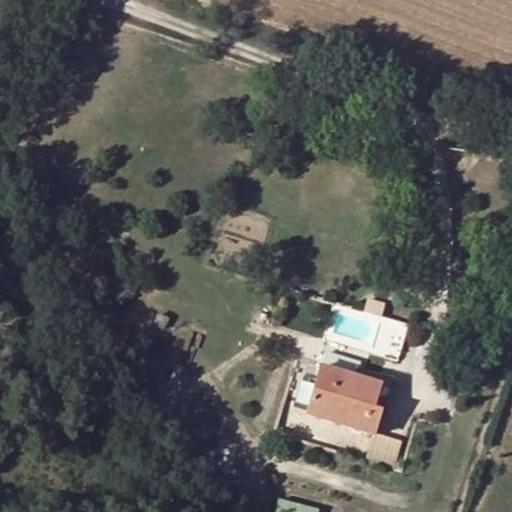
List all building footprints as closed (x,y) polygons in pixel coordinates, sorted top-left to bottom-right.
[(339,301),(329,333),(399,357),(410,325),(339,301)] [(151,393),(168,367),(130,342),(114,368),(151,393)] [(354,377),(321,367),(306,416),(366,434),(381,385),(354,377)] [(354,377),(381,385),(366,434),(374,436),(391,381),(357,370),(354,377)] [(191,441),(184,439),(179,453),(187,455),(191,441)] [(223,452),(191,441),(187,455),(184,462),(216,473),(223,452)] [(276,511),(318,511),(319,511),(279,501),(276,511)]
